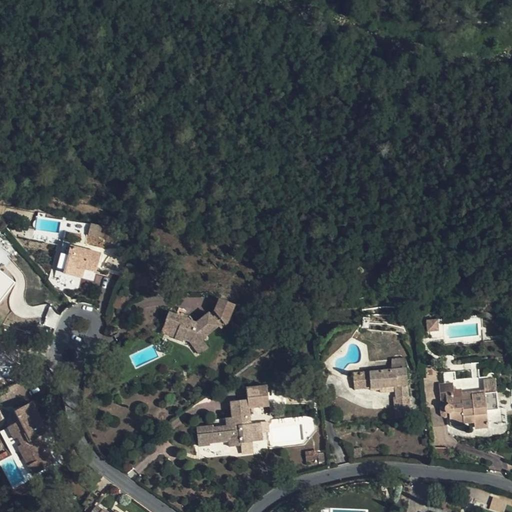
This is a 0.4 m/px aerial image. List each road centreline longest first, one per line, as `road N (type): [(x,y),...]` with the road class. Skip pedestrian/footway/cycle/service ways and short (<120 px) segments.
road 1 (residential): [(258,511),(275,495),(372,469),(511,489)]
road 2 (residential): [(165,511),(87,454),(74,421),(77,334)]
